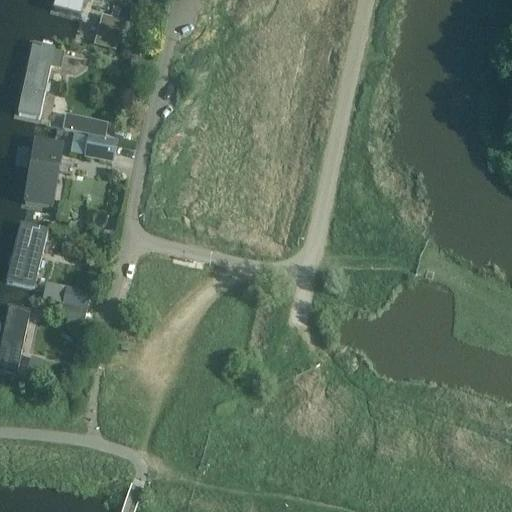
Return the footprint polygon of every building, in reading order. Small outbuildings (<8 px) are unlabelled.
[(64,0),(59,22),(94,29),(101,0),(64,0)] [(119,51),(126,20),(103,15),(96,46),(119,51)] [(21,121),(50,127),(63,56),(35,49),(21,121)] [(103,139),(105,126),(65,118),(62,130),(103,139)] [(113,164),(117,145),(89,140),(86,159),(113,164)] [(20,204),(61,209),(72,152),(31,144),(20,204)] [(8,291),(40,298),(55,239),(22,232),(8,291)] [(63,306),(88,311),(91,294),(66,289),(63,306)] [(84,328),(88,311),(63,306),(59,322),(84,328)] [(0,359),(26,365),(37,318),(11,311),(0,359)]
